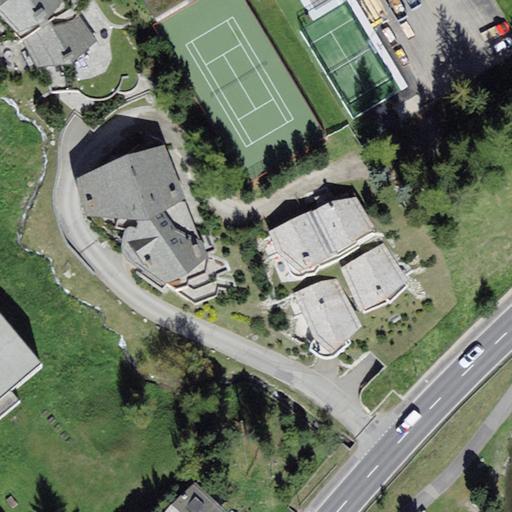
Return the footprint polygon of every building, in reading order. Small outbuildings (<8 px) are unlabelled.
[(0,0),(0,35),(21,42),(41,73),(74,65),(97,42),(78,17),(72,18),(56,20),(61,0),(60,0),(0,0)] [(146,0),(158,22),(190,4),(187,0),(146,0)] [(164,146),(79,179),(95,204),(97,221),(121,223),(124,231),(119,251),(130,267),(165,290),(185,280),(206,262),(199,244),(178,233),(174,213),(187,204),(164,146)] [(312,214),(269,234),(280,260),(303,278),(336,259),(373,231),(351,198),(312,214)] [(384,243),(343,270),(363,315),(391,304),(411,288),(384,243)] [(337,279),(297,295),(315,347),(333,359),(361,331),(337,279)] [(0,403),(42,369),(0,317),(0,403)] [(173,511),(218,511),(197,489),(173,511)]
